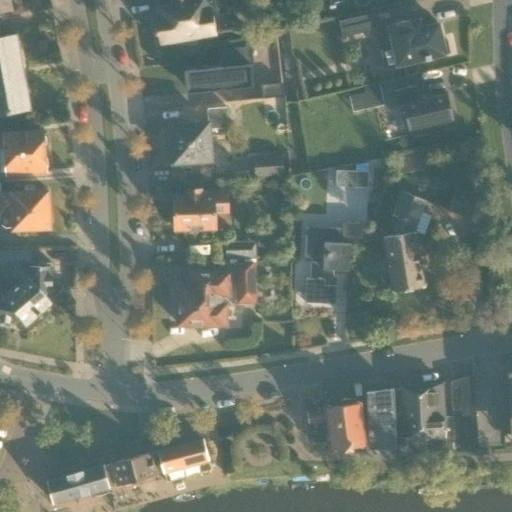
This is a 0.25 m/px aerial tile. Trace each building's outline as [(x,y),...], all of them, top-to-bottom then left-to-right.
[(9,0),(0,0),(0,11),(12,9),(9,0)] [(211,9),(206,10),(204,0),(171,0),(172,2),(157,4),(159,19),(154,20),(158,41),(215,31),(211,9)] [(372,13),(339,21),(343,37),(376,29),(372,13)] [(438,24),(421,28),(419,21),(410,23),(409,19),(397,22),(398,25),(380,29),(385,50),(394,48),(398,65),(426,58),(426,60),(431,59),(430,57),(449,53),(446,39),(442,40),(438,24)] [(0,75),(23,71),(16,33),(0,36),(0,75)] [(223,70),(189,73),(191,96),(254,90),(252,69),(254,69),(252,49),(221,52),(223,70)] [(23,71),(0,75),(0,115),(30,109),(23,71)] [(263,98),(284,96),(283,82),(261,84),(263,98)] [(455,120),(449,92),(421,99),(418,85),(394,90),(398,106),(403,105),(409,131),(455,120)] [(385,105),(381,89),(365,92),(369,109),(385,105)] [(215,128),(216,136),(228,135),(226,106),(206,108),(207,122),(170,125),(172,162),(211,160),(209,128),(215,128)] [(6,174),(46,171),(43,130),(3,133),(3,136),(0,135),(0,150),(4,150),(6,174)] [(398,173),(424,169),(421,153),(396,156),(398,173)] [(254,156),(255,178),(283,176),(282,155),(254,156)] [(336,170),(336,187),(368,188),(369,171),(355,171),(336,170)] [(476,197),(455,189),(449,205),(457,208),(456,213),(468,217),(476,197)] [(226,191),(214,191),(214,190),(188,191),(189,196),(175,196),(176,228),(214,227),(213,212),(227,211),(226,191)] [(0,211),(12,211),(13,228),(48,226),(47,191),(11,193),(11,192),(0,192),(0,211)] [(415,224),(424,200),(416,197),(407,194),(402,191),(397,205),(393,215),(398,217),(391,235),(383,237),(392,291),(418,287),(424,286),(415,231),(412,231),(415,224)] [(342,228),(305,226),(303,260),(310,260),(310,278),(306,278),(305,301),(334,303),(335,286),(331,286),(332,268),(348,269),(349,243),(362,244),(363,223),(342,222),(342,228)] [(226,241),(226,259),(256,259),(256,241),(226,241)] [(31,251),(0,250),(0,264),(29,265),(31,265),(31,261),(31,251)] [(29,277),(16,287),(38,314),(42,310),(46,311),(52,305),(51,303),(52,302),(45,293),(49,290),(53,290),(51,262),(39,263),(39,261),(31,261),(31,265),(29,265),(29,277)] [(234,262),(236,303),(256,302),(254,261),(234,262)] [(227,272),(216,272),(216,271),(189,271),(189,289),(177,289),(177,324),(225,324),(225,303),(221,303),(221,295),(227,295),(227,272)] [(24,324),(38,313),(16,287),(4,297),(0,297),(0,317),(18,320),(24,324)] [(451,391),(475,390),(474,373),(451,380),(451,391)] [(428,417),(444,415),(443,382),(399,387),(399,388),(394,389),(395,444),(411,444),(411,441),(410,420),(428,419),(428,417)] [(395,446),(395,444),(394,389),(367,392),(369,447),(395,446)] [(475,390),(451,391),(452,403),(476,402),(475,390)] [(306,411),(308,422),(326,420),(331,450),(366,445),(359,401),(325,405),(325,408),(306,411)] [(476,402),(452,403),(453,415),(476,414),(476,402)] [(476,414),(453,415),(453,427),(477,425),(476,414)] [(411,441),(445,440),(446,449),(454,449),(454,439),(453,427),(453,415),(444,415),(428,417),(428,419),(410,420),(411,441)] [(477,425),(453,427),(454,439),(478,437),(477,425)] [(478,437),(454,439),(454,449),(454,450),(478,449),(478,437)] [(161,449),(165,471),(209,459),(203,438),(161,449)] [(108,487),(165,471),(161,449),(104,465),(108,487)] [(53,502),(108,487),(104,465),(47,481),(53,502)]
